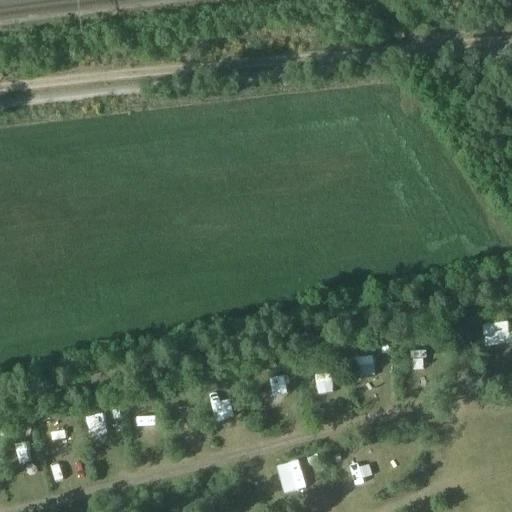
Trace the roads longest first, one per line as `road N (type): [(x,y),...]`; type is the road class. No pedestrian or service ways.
road 1 (track): [(0,86),(511,41)]
road 2 (unknown): [(2,511),(193,464),(301,426)]
